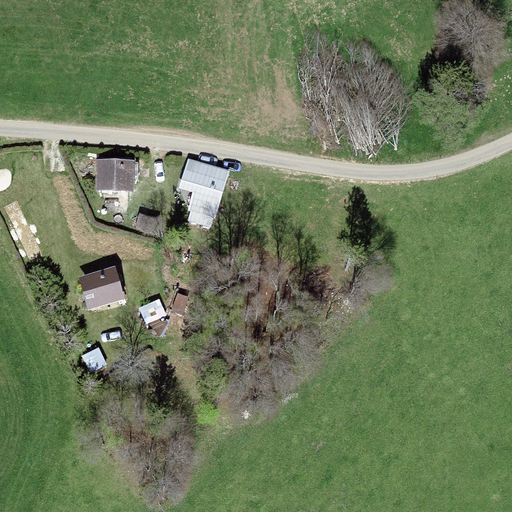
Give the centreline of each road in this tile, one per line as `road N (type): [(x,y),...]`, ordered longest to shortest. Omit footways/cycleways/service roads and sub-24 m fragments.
road 1 (unclassified): [(511,137),(413,172),(352,172),(162,142),(0,128)]
road 2 (track): [(131,0),(100,39),(0,63)]
